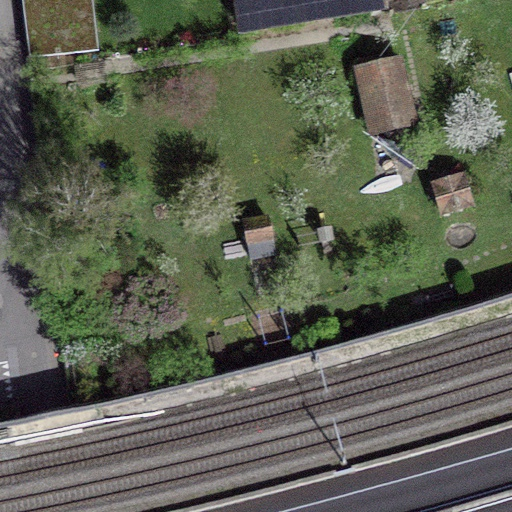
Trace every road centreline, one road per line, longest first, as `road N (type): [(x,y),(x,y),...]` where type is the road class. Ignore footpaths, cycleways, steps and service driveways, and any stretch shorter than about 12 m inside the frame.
road 1 (residential): [(0,101),(30,336)]
road 2 (residential): [(30,336),(55,511)]
road 3 (motorway): [(511,468),(360,511)]
